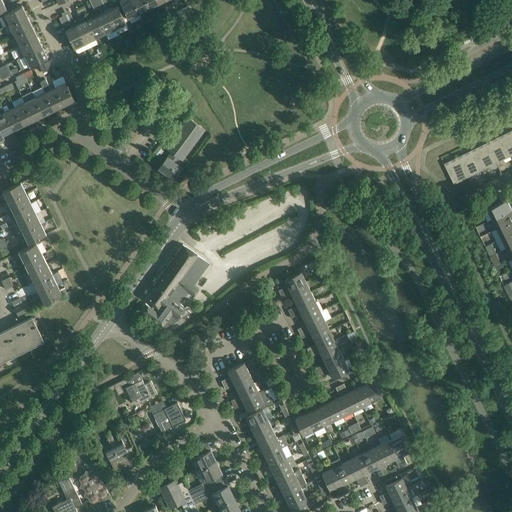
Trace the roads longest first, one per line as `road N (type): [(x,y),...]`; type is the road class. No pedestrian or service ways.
road 1 (tertiary): [(353,118),(199,196),(185,214)]
road 2 (tertiary): [(185,214),(362,144)]
road 3 (tertiary): [(511,410),(429,241)]
road 4 (tertiary): [(0,468),(106,323)]
road 5 (residential): [(117,511),(163,449),(219,416)]
road 6 (tertiary): [(106,323),(185,214)]
road 7 (residential): [(81,136),(87,112),(40,15)]
road 8 (tertiary): [(511,45),(392,101)]
road 9 (unclassified): [(81,136),(185,214)]
road 10 (tertiary): [(405,126),(511,69)]
